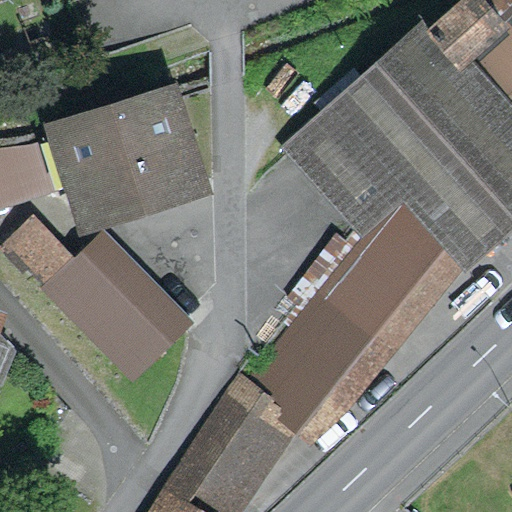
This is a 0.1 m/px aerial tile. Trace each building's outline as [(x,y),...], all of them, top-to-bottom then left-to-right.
[(511,7),(501,18),(484,0),(464,0),(429,31),(426,27),(292,147),(360,224),(339,251),(349,260),(400,300),(413,311),(463,246),(511,201),(511,7)] [(87,210),(192,176),(167,100),(62,133),(78,183),(87,210)] [(30,143),(0,146),(0,207),(78,183),(62,133),(30,143)] [(52,291),(129,370),(179,320),(102,242),(52,291)] [(289,418),(300,426),(400,300),(349,260),(249,386),(238,377),(182,460),(237,497),(289,418)] [(0,376),(11,351),(0,338),(0,376)] [(193,511),(159,495),(149,511),(193,511)]
